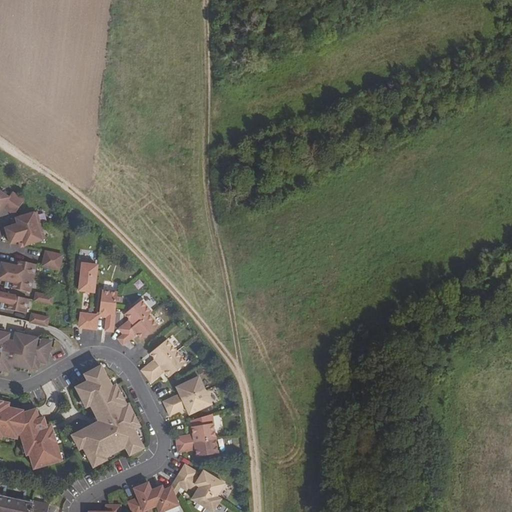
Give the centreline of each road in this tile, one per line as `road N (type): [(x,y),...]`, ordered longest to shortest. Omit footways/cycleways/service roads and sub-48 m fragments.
road 1 (track): [(238,374),(205,163),(205,0)]
road 2 (residential): [(77,511),(162,455),(164,440),(135,375),(102,353),(75,358),(33,383),(0,382)]
road 3 (track): [(238,374),(90,209),(0,144)]
road 4 (track): [(255,511),(238,374)]
